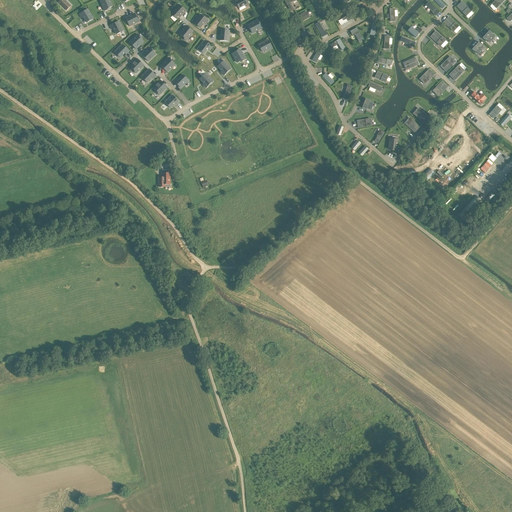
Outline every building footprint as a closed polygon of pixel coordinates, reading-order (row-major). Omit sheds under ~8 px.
[(71,6),(64,0),(60,0),(58,3),(66,11),(71,6)] [(113,6),(109,0),(102,0),(103,4),(102,5),(105,11),(110,9),(109,8),(113,6)] [(249,5),(246,0),(237,0),(235,1),(239,8),(246,4),(247,6),(249,5)] [(295,0),(285,0),(285,1),(290,11),(294,9),(291,2),(295,0)] [(434,0),(442,9),(446,6),(439,0),(434,0)] [(496,0),(492,4),(497,8),(504,0),(496,0)] [(457,7),(466,16),(471,11),(462,2),(457,7)] [(439,12),(429,3),(426,6),(434,13),(433,14),(436,16),(439,12)] [(365,4),(354,11),(356,15),(367,9),(365,4)] [(184,14),(186,11),(180,6),(175,12),(177,14),(174,17),(178,20),(180,18),(181,18),(184,15),(184,14)] [(80,14),(81,16),(82,16),(87,23),(93,19),(88,10),(80,14)] [(310,17),(306,11),(295,17),(298,23),(310,17)] [(136,17),(135,14),(126,18),(130,26),(140,21),(137,17),(136,17)] [(350,14),(338,21),(341,25),(353,18),(350,14)] [(208,23),(209,21),(202,16),(196,24),(202,29),(207,22),(208,23)] [(444,22),(454,31),(458,26),(449,17),(444,22)] [(249,27),(252,33),(261,29),(260,25),(258,20),(252,24),(252,25),(249,27)] [(378,22),(373,21),(369,34),(374,36),(378,22)] [(119,22),(111,26),(112,28),(113,27),(117,34),(124,31),(119,22)] [(320,22),(315,24),(322,37),(327,34),(325,30),(324,30),(320,22)] [(194,32),(188,27),(181,35),(184,38),(183,38),(188,42),(192,36),(191,35),(194,32)] [(363,40),(356,27),(350,31),(352,36),(354,34),(359,43),(363,40)] [(411,27),(408,31),(416,38),(422,30),(420,28),(416,32),(411,27)] [(219,41),(228,41),(229,31),(222,30),(221,38),(219,38),(219,41)] [(310,41),(304,30),(299,32),(306,43),(310,41)] [(489,31),(483,38),(486,41),(487,40),(489,42),(494,37),(492,35),(493,34),(489,31)] [(431,37),(440,46),(445,41),(435,32),(431,37)] [(130,43),(136,49),(143,42),(141,39),(142,39),(138,35),(130,43)] [(415,43),(402,37),(401,42),(411,46),(410,46),(413,47),(415,43)] [(345,48),(339,38),(335,40),(336,41),(329,44),(331,48),(338,44),(341,50),(345,48)] [(270,49),(272,48),(268,40),(258,45),(262,52),(269,48),(270,49)] [(212,46),(204,41),(198,49),(204,54),(209,47),(210,48),(212,46)] [(482,45),(479,42),(472,49),(475,53),(476,52),(479,54),(484,49),(481,46),(482,45)] [(115,52),(120,58),(126,52),(127,53),(129,51),(122,45),(115,52)] [(153,52),(154,51),(150,47),(142,55),(148,62),(155,55),(153,52)] [(322,52),(318,49),(312,60),(315,62),(322,52)] [(239,50),(232,54),(237,63),(240,61),(241,62),(246,59),(242,53),(241,54),(239,50)] [(387,59),(379,57),(378,62),(386,64),(391,66),(392,61),(387,59)] [(446,71),(455,62),(450,57),(441,66),(446,71)] [(173,62),(169,58),(164,63),(165,64),(162,67),(167,72),(174,65),(172,62),(173,62)] [(416,58),(404,63),(406,70),(418,65),(416,58)] [(144,66),(137,59),(130,67),(133,69),(132,70),(136,74),(144,66)] [(224,75),(231,69),(223,61),(218,66),(223,72),(222,73),(224,75)] [(455,80),(464,71),(459,66),(450,75),(455,80)] [(156,76),(149,70),(142,77),(147,82),(153,77),(154,78),(156,76)] [(429,70),(420,79),(425,84),(434,75),(429,70)] [(375,78),(385,82),(388,77),(378,72),(375,78)] [(206,88),(213,82),(206,74),(200,79),(206,85),(204,86),(206,88)] [(325,74),(322,77),(330,85),(333,83),(325,74)] [(183,75),(177,81),(176,80),(174,82),(181,88),(188,80),(183,75)] [(167,87),(161,81),(154,88),(156,91),(156,92),(159,95),(167,87)] [(438,96),(447,86),(442,82),(433,91),(438,96)] [(370,83),(369,87),(380,91),(381,88),(382,88),(370,83)] [(351,86),(347,84),(344,94),(342,99),(348,100),(351,86)] [(322,87),(315,92),(318,97),(325,92),(322,87)] [(471,95),(481,104),(484,101),(483,101),(486,98),(482,94),(479,97),(474,92),(471,95)] [(326,94),(318,99),(322,104),(329,99),(326,94)] [(179,102),(172,95),(165,103),(170,108),(176,102),(177,104),(179,102)] [(365,99),(362,108),(367,110),(367,109),(370,110),(373,103),(369,102),(370,101),(365,99)] [(324,110),(332,106),(329,101),(321,105),(324,110)] [(501,110),(499,108),(500,108),(499,107),(498,108),(497,106),(489,115),(494,119),(501,110)] [(325,113),(328,118),(336,114),(333,109),(325,113)] [(423,123),(428,117),(418,109),(414,114),(423,123)] [(509,115),(508,114),(500,123),(503,126),(509,119),(510,119),(511,117),(510,115),(509,115)] [(332,126),(339,121),(336,116),(329,121),(332,126)] [(419,127),(409,118),(405,124),(415,132),(419,127)] [(358,128),(371,126),(370,119),(357,121),(358,128)] [(377,136),(374,141),(378,144),(385,133),(385,132),(384,133),(381,131),(378,136),(377,136)] [(396,151),(398,140),(390,139),(389,150),(396,151)] [(490,155),(493,158),(501,150),(498,147),(490,155)] [(373,153),(367,158),(370,163),(377,157),(373,153)] [(376,168),(383,162),(378,158),(372,164),(376,168)] [(384,163),(379,170),(384,173),(389,166),(384,163)] [(430,168),(422,175),(428,181),(435,174),(430,168)] [(170,185),(170,173),(162,174),(162,178),(158,178),(158,187),(165,187),(165,185),(170,185)] [(467,198),(475,191),(472,188),(465,196),(467,199),(467,198)] [(475,191),(467,198),(471,202),(477,196),(480,193),(476,190),(475,191)] [(477,196),(471,202),(458,216),(467,224),(485,204),(477,196)]
